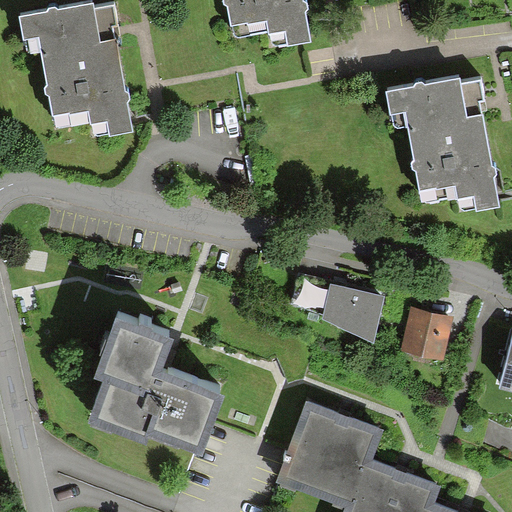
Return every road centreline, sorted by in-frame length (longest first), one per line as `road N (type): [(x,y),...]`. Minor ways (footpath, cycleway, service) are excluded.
road 1 (residential): [(0,189),(27,181),(241,228),(279,228),(511,287)]
road 2 (residential): [(39,511),(0,325)]
